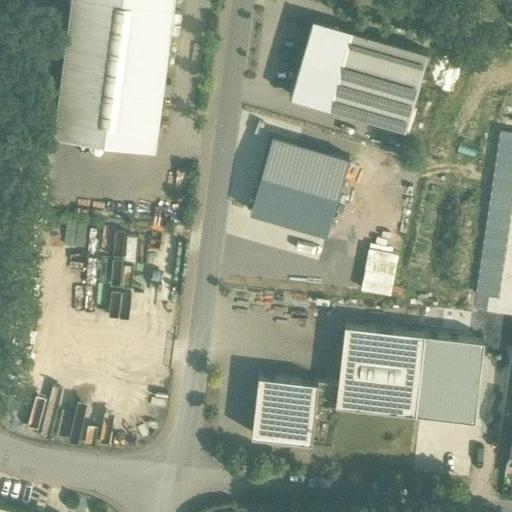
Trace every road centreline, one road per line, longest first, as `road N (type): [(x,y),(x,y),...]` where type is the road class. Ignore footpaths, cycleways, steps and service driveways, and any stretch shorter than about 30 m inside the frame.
road 1 (residential): [(172,473),(201,340),(244,0)]
road 2 (residential): [(172,473),(506,511)]
road 3 (residential): [(0,448),(60,465),(172,473)]
